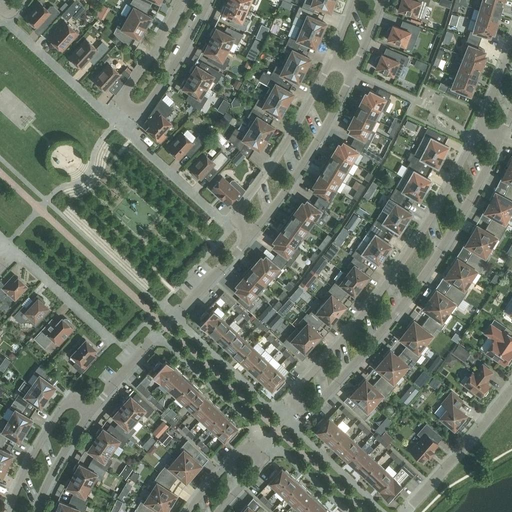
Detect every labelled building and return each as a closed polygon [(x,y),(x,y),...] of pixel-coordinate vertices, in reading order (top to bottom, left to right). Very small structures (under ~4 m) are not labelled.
[(66,20),(71,14),(76,19),(86,8),(77,0),(74,0),(61,15),(66,20)] [(120,13),(127,18),(145,28),(148,22),(150,24),(153,18),(143,13),(147,6),(135,0),(131,0),(129,5),(125,3),(120,13)] [(227,0),(227,1),(246,10),(250,2),(255,4),(257,0),(227,0)] [(304,0),(301,7),(313,11),(315,6),(329,11),(330,10),(331,11),(334,3),(333,2),(333,0),(304,0)] [(397,0),(397,1),(397,3),(396,5),(397,8),(398,8),(397,10),(420,17),(425,4),(427,4),(428,0),(397,0)] [(482,0),(479,10),(500,16),(500,15),(498,15),(500,11),(501,11),(503,5),(485,0),(482,0)] [(246,10),(227,1),(226,5),(223,4),(220,13),(233,19),(231,24),(244,30),(249,20),(243,17),(246,10)] [(59,8),(64,12),(69,6),(65,2),(59,8)] [(47,9),(40,3),(27,18),(29,20),(28,21),(28,23),(32,26),(34,26),(34,25),(37,27),(42,22),(47,26),(60,12),(53,6),(49,6),(47,9)] [(299,26),(321,35),(322,35),(320,35),(321,31),(323,32),(326,24),(325,23),(311,17),(313,11),(301,7),(299,6),(295,16),(302,19),(299,26)] [(476,20),(495,26),(496,21),(498,22),(500,16),(479,10),(476,20)] [(142,33),(145,28),(127,18),(121,28),(117,25),(113,32),(115,35),(120,39),(124,43),(125,44),(131,34),(140,40),(144,34),(142,33)] [(476,20),(471,19),(468,29),(470,30),(467,37),(479,41),(482,35),(489,38),(491,31),(493,31),(495,26),(476,20)] [(48,38),(62,50),(78,33),(64,20),(48,38)] [(392,25),(391,27),(390,26),(388,28),(387,30),(386,32),(386,34),(386,37),(387,37),(387,39),(405,46),(408,37),(415,39),(419,28),(406,22),(403,29),(392,25)] [(320,35),(321,36),(321,35),(299,26),(299,27),(294,25),(290,36),(287,41),(298,46),(301,41),(315,47),(315,46),(317,47),(320,39),(318,38),(320,35)] [(209,39),(228,49),(232,42),(237,44),(242,34),(229,28),(226,33),(213,26),(209,34),(211,36),(209,39)] [(115,35),(111,40),(115,44),(120,39),(115,35)] [(464,56),(482,63),(484,58),(482,57),(484,50),(477,47),(479,41),(467,37),(465,44),(468,46),(464,56)] [(96,48),(86,39),(69,57),(72,60),(71,61),(76,67),(78,65),(81,68),(93,55),(97,59),(108,47),(102,42),(96,48)] [(119,48),(124,43),(120,39),(115,44),(119,48)] [(228,49),(209,39),(207,43),(205,42),(201,50),(214,57),(211,62),(224,70),(229,59),(224,56),(228,49)] [(283,60),(306,71),(308,63),(308,62),(310,58),(296,52),(298,46),(287,41),(282,51),(287,53),(283,60)] [(408,58),(394,52),(392,58),(381,54),(380,56),(379,55),(377,57),(376,59),(375,61),(374,63),(375,65),(376,66),(375,68),(382,71),(381,73),(383,74),(385,75),(388,75),(388,73),(397,77),(403,64),(405,65),(408,58)] [(460,66),(480,74),(482,68),(480,67),(482,63),(464,56),(460,66)] [(270,75),(282,81),(284,75),(298,82),(300,78),(301,78),(305,71),(306,72),(306,71),(283,60),(280,67),(275,65),(270,75)] [(108,63),(93,80),(105,90),(115,79),(122,85),(130,74),(125,69),(120,74),(108,63)] [(191,72),(189,76),(206,87),(211,80),(216,83),(222,73),(209,66),(206,71),(194,63),(189,71),(191,72)] [(456,76),(474,84),(476,80),(477,80),(480,74),(460,66),(456,76)] [(266,94),(288,106),(288,105),(291,98),(290,97),(292,93),(279,86),(282,81),(270,75),(263,71),(258,80),(270,87),(266,94)] [(202,94),(206,87),(189,76),(186,80),(184,79),(179,87),(192,94),(187,101),(199,112),(207,97),(202,94)] [(472,89),(474,84),(456,76),(451,87),(448,85),(445,92),(457,98),(460,92),(469,96),(472,89)] [(236,79),(232,86),(238,89),(241,82),(236,79)] [(379,109),(384,99),(387,101),(390,94),(379,88),(377,93),(370,90),(368,95),(365,94),(362,100),(379,109)] [(252,107),(263,114),(266,109),(279,116),(282,112),(282,113),(287,106),(288,106),(266,94),(262,101),(258,98),(252,107)] [(160,98),(146,119),(146,120),(144,122),(149,126),(146,129),(160,142),(166,136),(162,132),(171,123),(164,117),(171,109),(160,98)] [(355,109),(374,119),(379,109),(362,100),(360,104),(358,103),(355,109)] [(263,114),(252,107),(247,116),(251,119),(247,126),(268,139),(271,131),(273,127),(260,119),(263,114)] [(352,120),(369,129),(374,119),(355,109),(352,115),(354,116),(352,120)] [(225,112),(221,119),(228,124),(232,117),(225,112)] [(355,136),(352,141),(363,147),(367,140),(364,139),(369,129),(352,120),(349,125),(352,126),(348,133),(355,136)] [(396,130),(400,123),(396,121),(392,128),(396,130)] [(215,131),(209,125),(205,129),(206,133),(210,137),(215,131)] [(268,140),(268,139),(247,126),(243,133),(235,128),(228,139),(240,150),(246,141),(259,149),(261,145),(262,146),(267,139),(268,140)] [(396,130),(392,128),(388,135),(393,137),(396,130)] [(439,134),(427,128),(419,144),(445,158),(448,151),(446,150),(447,147),(448,147),(435,140),(439,134)] [(192,142),(181,132),(167,148),(170,151),(169,153),(173,157),(176,156),(179,159),(188,149),(192,153),(206,138),(200,134),(192,142)] [(334,151),(351,161),(357,152),(360,153),(363,147),(352,141),(350,145),(344,141),(340,147),(337,146),(334,151)] [(441,164),(445,158),(419,144),(414,154),(410,152),(407,159),(410,161),(422,167),(425,160),(438,167),(438,166),(439,163),(441,164)] [(229,158),(220,150),(211,160),(204,153),(199,159),(198,158),(194,162),(195,163),(189,169),(194,173),(193,174),(193,176),(196,179),(198,179),(199,178),(200,179),(209,169),(214,174),(229,158)] [(327,159),(345,170),(351,161),(334,151),(332,155),(330,154),(327,159)] [(377,154),(372,151),(367,158),(373,161),(377,154)] [(321,169),(340,180),(345,170),(327,159),(324,165),(325,166),(323,169),(321,168),(321,169)] [(422,167),(410,161),(401,177),(427,191),(430,185),(428,184),(430,181),(430,180),(418,173),(422,167)] [(507,189),(511,192),(511,170),(507,168),(502,178),(501,177),(500,177),(510,182),(507,189)] [(317,179),(334,189),(340,180),(321,169),(318,174),(319,175),(317,179)] [(389,180),(392,171),(388,170),(384,178),(389,180)] [(364,178),(368,181),(372,174),(368,171),(364,178)] [(238,200),(245,190),(234,180),(231,180),(228,183),(222,177),(211,189),(227,204),(234,197),(238,200)] [(427,191),(401,177),(392,193),(403,200),(407,193),(419,200),(420,200),(419,199),(421,196),(423,197),(427,191)] [(316,200),(326,207),(331,200),(328,199),(334,189),(317,179),(314,184),(316,186),(313,192),(319,196),(316,200)] [(361,183),(356,190),(361,193),(365,186),(361,183)] [(109,207),(133,229),(151,209),(127,188),(109,207)] [(367,189),(363,196),(368,199),(372,193),(367,189)] [(490,202),(509,213),(511,207),(511,192),(507,189),(503,196),(493,191),(489,199),(490,200),(490,202)] [(361,193),(356,190),(352,197),(356,200),(361,193)] [(403,200),(392,193),(382,208),(407,224),(411,218),(409,217),(411,214),(411,213),(399,206),(403,200)] [(297,208),(313,220),(320,211),(322,213),(326,207),(316,200),(313,204),(307,200),(303,205),(301,204),(297,208)] [(488,223),(504,232),(508,224),(505,222),(509,213),(490,202),(485,211),(483,210),(482,211),(492,216),(488,223)] [(340,214),(347,222),(355,215),(348,207),(340,214)] [(289,216),(307,229),(313,220),(297,208),(295,212),(293,211),(289,216)] [(407,224),(382,208),(372,224),(383,231),(387,225),(399,233),(400,232),(399,232),(401,229),(403,230),(407,224)] [(283,225),(300,238),(307,229),(289,216),(289,217),(291,218),(288,221),(287,220),(283,225)] [(471,235),(490,247),(495,238),(499,240),(504,232),(488,223),(484,230),(475,224),(470,232),(472,233),(471,235)] [(379,237),(383,231),(372,224),(366,234),(370,237),(366,242),(386,256),(390,250),(388,249),(390,245),(391,246),(391,245),(379,237)] [(278,235),(294,247),(300,238),(283,225),(279,230),(280,232),(278,235)] [(326,243),(331,237),(327,234),(322,240),(326,243)] [(278,252),(275,256),(285,264),(290,258),(287,256),(294,247),(278,235),(274,240),(276,242),(272,247),(278,252)] [(469,256),(484,266),(488,258),(485,256),(490,247),(471,235),(465,244),(464,243),(463,244),(473,249),(469,256)] [(362,262),(366,256),(378,264),(378,263),(380,260),(382,261),(386,256),(366,242),(362,239),(351,255),(354,257),(362,262)] [(326,243),(322,240),(317,247),(321,250),(326,243)] [(309,258),(313,261),(318,254),(314,251),(309,258)] [(326,252),(323,255),(329,260),(332,256),(326,252)] [(255,263),(270,276),(278,267),(280,269),(285,264),(275,256),(272,260),(266,255),(262,260),(259,258),(255,263)] [(451,268),(470,280),(475,271),(479,273),(484,266),(469,256),(464,263),(455,257),(450,265),(452,266),(451,268)] [(354,257),(347,266),(350,269),(346,274),(361,285),(363,284),(364,284),(365,284),(366,283),(371,277),(370,276),(370,277),(361,270),(365,264),(362,262),(354,257)] [(247,270),(263,284),(270,276),(255,263),(253,266),(251,265),(247,270)] [(470,280),(451,268),(445,276),(443,275),(443,276),(452,282),(448,289),(462,298),(467,291),(464,288),(470,280)] [(241,280),(256,292),(263,284),(247,270),(243,275),(244,276),(241,280)] [(361,285),(346,274),(343,272),(332,286),(342,294),(346,289),(355,296),(355,297),(360,291),(361,290),(361,288),(360,287),(361,285)] [(501,277),(495,273),(490,281),(496,284),(501,277)] [(17,277),(14,274),(4,285),(0,280),(0,297),(2,299),(7,293),(15,300),(27,286),(23,283),(24,283),(18,277),(17,277)] [(305,277),(300,284),(307,289),(312,283),(305,277)] [(256,292),(241,280),(237,284),(239,286),(235,291),(240,296),(237,300),(246,308),(251,303),(249,301),(256,292)] [(283,287),(288,291),(293,286),(288,282),(283,287)] [(342,294),(332,286),(324,295),(327,298),(323,303),(338,315),(339,313),(340,314),(341,314),(342,313),(348,307),(347,307),(338,299),(342,294)] [(429,299),(448,312),(454,304),(457,306),(462,298),(448,289),(443,295),(434,289),(429,296),(430,297),(429,299)] [(277,296),(281,300),(286,293),(283,290),(277,296)] [(230,307),(235,302),(223,292),(219,296),(230,307)] [(14,316),(19,321),(30,321),(35,326),(49,310),(48,308),(43,303),(44,301),(37,295),(31,302),(32,303),(27,309),(23,306),(14,316)] [(284,303),(283,304),(288,308),(289,309),(294,303),(293,302),(288,298),(284,303)] [(426,320),(440,330),(445,323),(442,320),(448,312),(429,299),(423,307),(422,306),(421,307),(430,313),(426,320)] [(281,304),(278,300),(272,306),(276,310),(281,304)] [(338,315),(323,303),(316,312),(312,309),(308,315),(318,323),(322,318),(331,326),(331,327),(336,320),(337,319),(337,318),(336,317),(338,315)] [(269,304),(258,317),(265,323),(276,310),(269,304)] [(237,305),(234,308),(239,313),(242,310),(237,305)] [(208,331),(221,317),(212,310),(208,314),(206,312),(206,311),(199,318),(200,318),(203,320),(199,324),(208,331)] [(242,310),(239,313),(244,318),(248,314),(242,310)] [(272,319),(278,324),(282,320),(283,318),(278,313),(272,319)] [(318,323),(308,315),(306,313),(299,322),(303,326),(299,331),(313,344),(314,342),(315,343),(317,343),(318,342),(323,336),(322,336),(313,328),(318,323)] [(215,339),(228,325),(221,317),(208,331),(210,334),(210,335),(215,339)] [(252,321),(257,326),(260,322),(255,317),(252,321)] [(58,323),(53,318),(34,338),(44,347),(52,339),(58,344),(73,328),(69,325),(70,324),(70,322),(66,318),(64,318),(63,319),(62,318),(58,323)] [(407,330),(424,343),(436,328),(439,331),(440,330),(426,320),(421,326),(412,319),(406,327),(408,328),(407,330)] [(260,322),(257,326),(262,330),(265,327),(260,322)] [(490,324),(484,333),(494,339),(485,352),(504,365),(506,362),(509,364),(511,359),(511,354),(511,352),(511,351),(510,350),(511,347),(511,337),(503,331),(502,333),(490,324)] [(223,346),(236,332),(228,325),(215,339),(220,344),(221,343),(223,346)] [(313,344),(299,331),(296,328),(283,343),(292,351),(297,346),(306,354),(305,354),(306,355),(311,349),(312,348),(312,347),(311,346),(313,344)] [(402,350),(416,361),(421,354),(418,351),(424,343),(407,330),(400,338),(399,337),(398,337),(407,344),(402,350)] [(231,354),(244,339),(236,332),(223,346),(226,348),(225,349),(231,354)] [(269,334),(266,338),(271,342),(274,339),(269,334)] [(239,361),(252,347),(244,339),(231,354),(236,359),(236,358),(239,361)] [(264,339),(258,346),(262,350),(268,342),(264,339)] [(271,342),(276,347),(279,344),(274,339),(271,342)] [(73,365),(81,373),(97,356),(93,352),(95,349),(85,340),(81,344),(79,343),(74,348),(76,350),(71,355),(77,361),(73,365)] [(470,354),(458,345),(452,353),(464,362),(470,354)] [(246,369),(260,354),(252,347),(239,361),(242,363),(241,364),(246,369)] [(285,349),(281,352),(287,357),(290,354),(285,349)] [(383,359),(400,374),(407,366),(410,368),(416,361),(402,350),(397,356),(389,349),(382,356),(384,358),(383,359)] [(255,375),(268,361),(260,354),(246,369),(251,373),(252,373),(255,375)] [(290,354),(287,357),(292,362),(295,358),(290,354)] [(450,354),(447,358),(453,363),(457,359),(450,354)] [(377,380),(390,391),(396,384),(393,382),(400,374),(383,359),(376,367),(375,366),(374,366),(382,374),(377,380)] [(153,368),(156,371),(152,375),(160,382),(173,368),(165,361),(162,364),(159,362),(160,362),(159,361),(153,368),(153,369),(153,368)] [(262,383),(276,369),(268,361),(255,375),(258,378),(257,379),(262,383)] [(431,363),(426,370),(432,374),(437,367),(431,363)] [(38,376),(31,385),(47,397),(53,389),(51,387),(57,379),(40,364),(33,373),(38,376)] [(276,369),(262,383),(267,388),(268,387),(271,390),(275,386),(277,388),(276,389),(277,390),(284,382),(284,381),(283,383),(280,380),(284,376),(288,371),(280,364),(276,369)] [(492,372),(482,364),(474,374),(472,372),(463,384),(469,389),(467,390),(472,394),(474,392),(480,397),(489,385),(484,381),(486,379),(487,379),(492,372)] [(173,368),(160,382),(168,390),(182,375),(177,370),(176,371),(173,368)] [(182,375),(168,390),(176,397),(189,383),(186,380),(187,379),(182,375)] [(434,377),(429,382),(436,388),(440,382),(434,377)] [(390,391),(377,380),(372,385),(364,378),(357,385),(359,386),(358,388),(374,403),(381,395),(384,398),(390,391)] [(135,387),(146,397),(151,393),(139,382),(135,387)] [(189,383),(176,397),(184,404),(198,389),(193,385),(192,386),(189,383)] [(42,405),(47,397),(31,385),(25,394),(20,391),(14,399),(25,406),(29,400),(37,406),(39,403),(42,405)] [(367,411),(374,403),(358,388),(351,395),(349,394),(349,395),(357,402),(351,408),(364,420),(370,413),(367,411)] [(198,389),(184,404),(192,412),(205,398),(202,395),(203,394),(198,389)] [(440,417),(454,429),(456,426),(458,427),(464,419),(463,418),(466,414),(457,407),(462,401),(451,392),(441,404),(447,409),(440,417)] [(124,402),(121,406),(137,419),(142,413),(147,417),(154,409),(141,397),(137,401),(128,394),(122,401),(124,402)] [(154,405),(158,401),(153,396),(149,400),(154,405)] [(205,398),(192,412),(200,419),(214,404),(209,399),(208,400),(205,398)] [(25,406),(14,399),(9,408),(14,411),(8,420),(25,431),(30,422),(28,420),(29,418),(21,413),(25,406)] [(158,401),(154,405),(159,409),(163,406),(158,401)] [(214,404),(200,419),(208,426),(221,412),(218,410),(219,409),(214,404)] [(116,429),(128,438),(135,430),(131,426),(137,419),(121,406),(118,409),(116,407),(110,414),(121,424),(116,429)] [(344,407),(341,410),(346,415),(349,411),(344,407)] [(390,410),(387,413),(393,418),(396,415),(399,412),(393,407),(390,410)] [(349,411),(346,415),(351,420),(354,416),(349,411)] [(221,412),(208,426),(216,434),(230,419),(225,414),(224,415),(221,412)] [(168,422),(171,418),(166,413),(163,417),(168,422)] [(323,440),(337,425),(329,417),(325,421),(322,419),(323,418),(315,426),(316,426),(317,425),(319,427),(316,431),(319,434),(318,435),(323,440)] [(177,423),(171,418),(168,422),(173,426),(177,423)] [(235,423),(230,419),(216,434),(224,441),(228,437),(230,439),(229,440),(230,441),(237,433),(236,433),(236,434),(233,431),(237,427),(234,424),(235,423)] [(20,439),(25,431),(8,420),(3,430),(0,428),(0,439),(4,442),(7,435),(16,440),(18,437),(20,439)] [(360,421),(357,425),(362,430),(365,426),(360,421)] [(433,451),(432,451),(443,439),(426,424),(417,434),(422,438),(410,451),(422,462),(428,456),(428,457),(433,451)] [(332,446),(345,432),(337,425),(323,440),(328,445),(329,444),(332,446)] [(384,430),(379,425),(375,429),(380,434),(384,430)] [(121,448),(128,438),(116,429),(112,435),(100,426),(95,434),(97,435),(95,439),(112,451),(116,444),(121,448)] [(181,429),(186,434),(189,430),(184,426),(181,429)] [(365,426),(362,430),(367,434),(370,431),(365,426)] [(156,428),(153,432),(158,437),(161,433),(156,428)] [(195,435),(189,430),(186,434),(191,439),(195,435)] [(385,431),(380,436),(381,436),(383,438),(387,442),(391,437),(385,431)] [(159,440),(165,446),(172,437),(166,432),(159,440)] [(339,455),(353,440),(345,432),(332,446),(335,449),(334,450),(339,455)] [(378,434),(375,437),(380,442),(383,438),(381,436),(380,436),(378,434)] [(383,438),(380,442),(385,447),(388,443),(387,442),(383,438)] [(9,453),(0,449),(4,442),(0,439),(0,462),(7,466),(11,457),(8,456),(9,453)] [(96,457),(92,463),(105,470),(112,461),(107,458),(112,451),(95,439),(92,443),(90,441),(85,449),(96,457)] [(183,451),(176,459),(193,473),(200,465),(201,467),(202,466),(193,459),(200,452),(187,439),(180,448),(183,451)] [(202,449),(205,445),(200,440),(197,444),(202,449)] [(348,461),(361,447),(353,440),(339,455),(344,459),(345,458),(348,461)] [(205,445),(202,449),(207,454),(210,450),(205,445)] [(355,469),(368,454),(361,447),(348,461),(350,464),(350,465),(355,469)] [(388,454),(393,459),(397,455),(392,451),(388,454)] [(361,473),(363,476),(376,462),(368,454),(355,469),(360,474),(361,473)] [(397,455),(393,459),(399,464),(402,460),(397,455)] [(159,472),(173,483),(179,476),(187,483),(193,476),(192,475),(193,473),(176,459),(169,466),(166,464),(159,472)] [(105,470),(92,463),(89,469),(77,462),(72,470),(74,471),(72,475),(91,485),(95,478),(100,481),(105,470)] [(370,484),(384,469),(376,462),(363,476),(366,478),(365,479),(370,484)] [(392,476),(379,490),(388,498),(391,494),(393,497),(394,498),(400,491),(399,490),(397,488),(401,484),(399,483),(407,474),(412,478),(416,473),(405,463),(400,468),(401,468),(393,477),(392,476)] [(126,465),(118,475),(125,479),(132,469),(126,465)] [(268,482),(277,490),(290,475),(285,470),(284,471),(281,468),(278,472),(275,470),(276,469),(275,469),(268,477),(269,477),(270,476),(272,478),(268,482)] [(379,490),(392,476),(384,469),(370,484),(376,489),(376,488),(379,490)] [(173,483),(159,472),(153,482),(156,484),(150,492),(169,505),(175,496),(177,497),(177,496),(168,490),(173,483)] [(76,493),(73,499),(84,504),(87,499),(84,497),(91,485),(72,475),(70,479),(68,478),(64,486),(76,493)] [(290,475),(277,490),(284,497),(297,483),(295,481),(295,480),(290,475)] [(297,483),(284,497),(292,505),(306,490),(301,485),(300,486),(297,483)] [(306,490),(292,505),(300,511),(313,498),(310,495),(311,494),(306,490)] [(142,499),(135,508),(142,511),(154,511),(156,509),(160,511),(167,511),(170,507),(168,506),(169,505),(150,492),(145,501),(142,499)] [(264,504),(267,500),(262,495),(259,499),(264,504)] [(313,498),(300,511),(314,511),(322,504),(317,500),(316,501),(313,498)] [(56,510),(54,511),(83,511),(87,505),(84,504),(73,499),(70,506),(57,500),(54,509),(56,510)] [(117,499),(110,511),(117,511),(122,502),(117,499)] [(267,500),(264,504),(269,508),(272,505),(267,500)]
